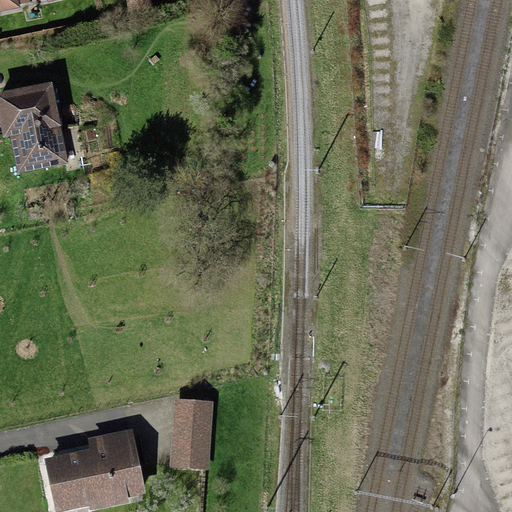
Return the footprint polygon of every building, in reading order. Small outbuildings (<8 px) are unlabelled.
[(0,0),(0,14),(14,12),(11,0),(40,0),(42,7),(75,0),(0,0)] [(149,0),(125,0),(128,12),(151,7),(149,0)] [(0,117),(14,180),(59,170),(41,91),(0,100),(0,117)] [(172,405),(168,471),(201,473),(205,408),(172,405)] [(38,464),(49,511),(71,511),(136,498),(124,445),(38,464)]
